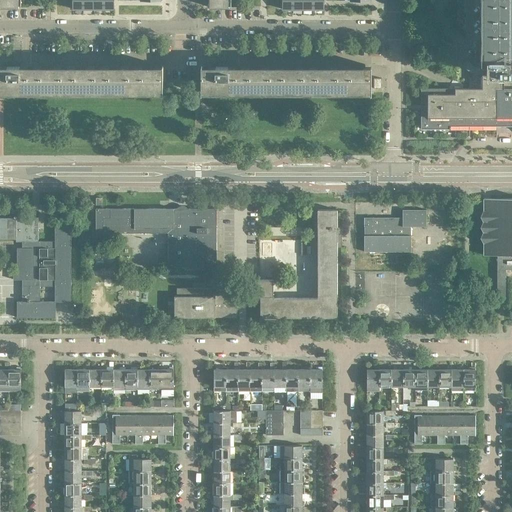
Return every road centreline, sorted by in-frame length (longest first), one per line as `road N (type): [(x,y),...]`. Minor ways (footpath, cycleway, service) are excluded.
road 1 (tertiary): [(0,174),(393,175)]
road 2 (residential): [(392,27),(183,28)]
road 3 (residential): [(183,28),(0,28)]
road 4 (residential): [(191,511),(192,346)]
road 5 (residential): [(43,511),(44,346)]
road 6 (residential): [(345,511),(346,346)]
road 7 (residential): [(493,511),(493,346)]
road 8 (residential): [(346,346),(192,346)]
road 9 (residential): [(192,346),(44,346)]
road 10 (residential): [(493,346),(346,346)]
